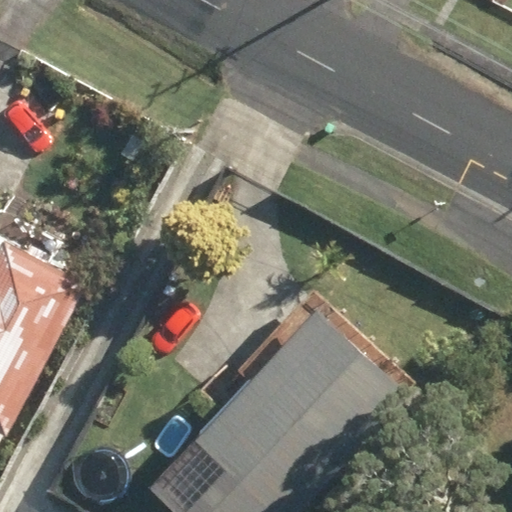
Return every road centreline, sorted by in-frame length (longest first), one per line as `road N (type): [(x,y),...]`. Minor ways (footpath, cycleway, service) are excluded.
road 1 (unknown): [(273,26),(23,482),(16,511)]
road 2 (residential): [(511,157),(225,0)]
